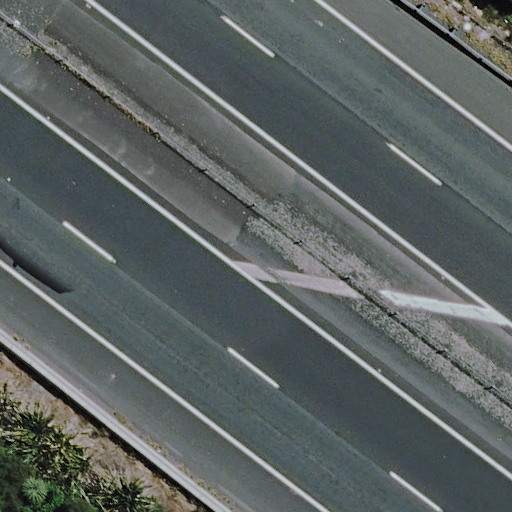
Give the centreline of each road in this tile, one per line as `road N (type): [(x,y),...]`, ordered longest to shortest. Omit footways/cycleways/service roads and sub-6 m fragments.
road 1 (motorway): [(431,511),(0,175)]
road 2 (motorway): [(200,0),(511,241)]
